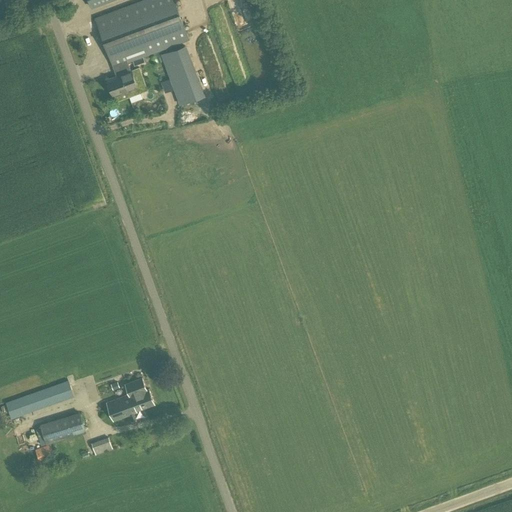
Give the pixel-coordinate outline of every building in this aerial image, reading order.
[(114,96),(127,91),(130,96),(147,90),(139,67),(131,70),(128,62),(135,59),(137,65),(143,63),(141,57),(189,39),(174,0),(143,0),(96,18),(117,75),(107,79),(114,96)] [(179,105),(206,95),(187,44),(161,54),(179,105)] [(146,389),(142,377),(125,384),(129,394),(107,402),(114,421),(137,413),(136,411),(155,404),(149,388),(146,389)] [(12,418),(23,414),(75,396),(69,380),(6,402),(12,418)] [(118,381),(111,384),(113,389),(120,387),(118,381)] [(47,444),(87,432),(80,412),(40,424),(41,427),(36,429),(39,438),(44,437),(47,444)] [(91,442),(96,454),(113,448),(111,442),(109,436),(91,442)] [(45,443),(34,447),(40,461),(55,455),(50,443),(46,445),(45,443)]
